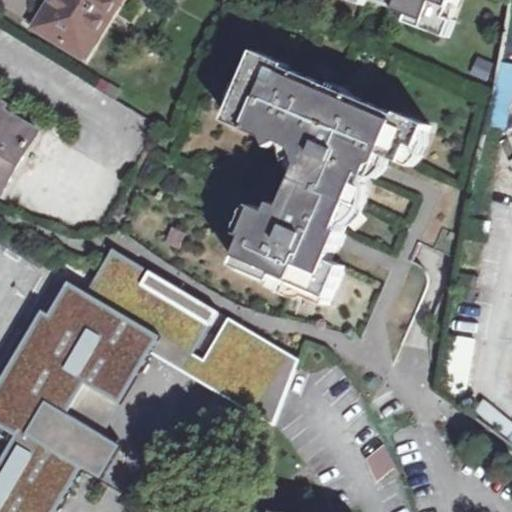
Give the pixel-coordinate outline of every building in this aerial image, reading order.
[(33,21),(86,54),(119,0),(56,0),(43,21),(35,17),(33,21)] [(350,0),(349,2),(364,7),(366,0),(388,0),(404,5),(401,14),(412,18),(410,25),(438,34),(443,20),(450,22),(457,0),(350,0)] [(443,20),(438,34),(450,38),(455,24),(450,22),(443,20)] [(335,231),(341,233),(365,176),(361,173),(371,150),(386,156),(407,165),(415,146),(423,150),(433,127),(404,115),(402,119),(353,98),(351,104),(325,92),(327,87),(290,71),(291,68),(260,54),(250,76),(253,82),(243,106),(237,108),(231,121),(271,138),(273,146),(284,143),(298,150),(304,165),(298,181),(285,210),(277,207),(273,215),(260,210),(248,239),(250,239),(237,269),(275,285),(278,279),(333,302),(347,269),(335,264),(323,259),(335,231)] [(473,76),(488,81),(494,64),(478,59),(473,76)] [(230,105),(237,108),(243,106),(253,82),(250,76),(244,73),(230,105)] [(0,197),(39,131),(0,108),(0,197)] [(284,143),(298,181),(304,165),(298,150),(284,143)] [(361,173),(365,176),(376,179),(386,156),(371,150),(361,173)] [(368,186),(365,176),(341,233),(348,229),(353,225),(359,219),(364,209),(367,203),(368,194),(368,186)] [(248,239),(260,210),(251,206),(239,235),(248,239)] [(347,235),(341,233),(335,231),(323,259),(335,264),(347,235)] [(220,314),(117,253),(92,295),(67,280),(0,392),(0,417),(21,430),(13,443),(0,435),(0,511),(61,511),(87,468),(80,464),(135,371),(142,375),(155,354),(162,341),(193,359),(220,314)] [(278,279),(275,285),(272,292),(304,306),(307,299),(330,309),(333,302),(278,279)] [(162,341),(155,354),(276,426),(300,362),(220,314),(193,359),(162,341)] [(387,450),(370,457),(378,477),(395,470),(387,450)]
